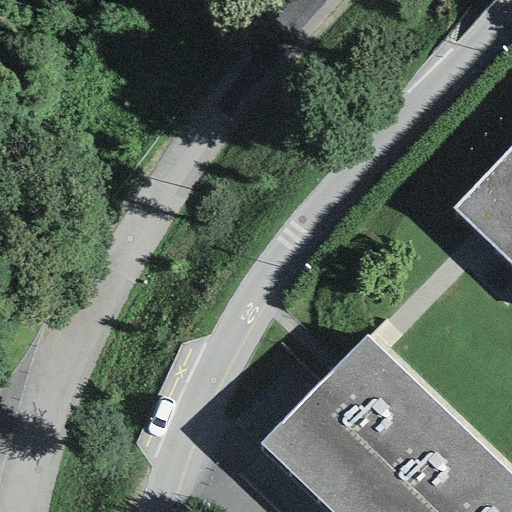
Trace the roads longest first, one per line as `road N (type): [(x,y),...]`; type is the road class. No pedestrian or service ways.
road 1 (residential): [(511,9),(314,220),(271,277),(211,383),(164,511)]
road 2 (residential): [(21,511),(51,386),(93,291),(221,102),(311,0)]
